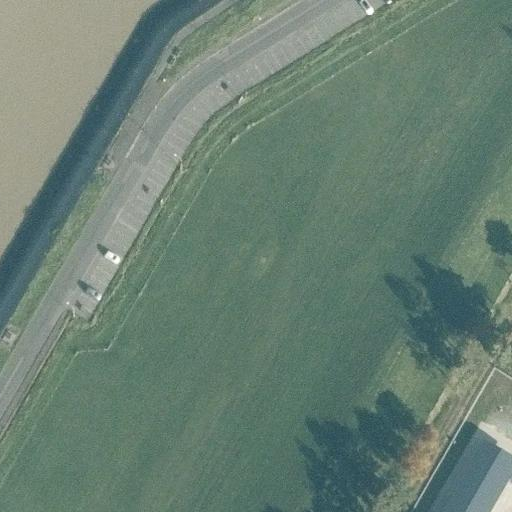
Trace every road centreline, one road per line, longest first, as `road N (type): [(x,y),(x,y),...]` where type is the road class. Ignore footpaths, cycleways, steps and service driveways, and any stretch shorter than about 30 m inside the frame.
road 1 (unclassified): [(327,0),(210,72),(171,109),(0,401)]
road 2 (track): [(404,511),(511,326)]
road 3 (track): [(239,0),(176,46),(134,128),(130,146),(139,160)]
